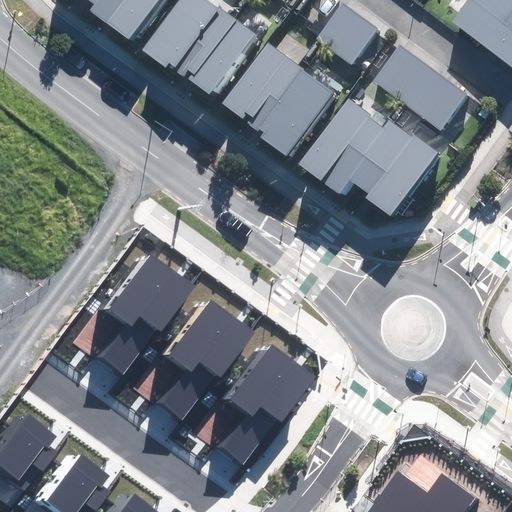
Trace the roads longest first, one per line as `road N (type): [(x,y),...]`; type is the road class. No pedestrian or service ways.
road 1 (residential): [(0,31),(302,273)]
road 2 (track): [(0,359),(152,153)]
road 3 (residential): [(236,511),(44,375)]
road 4 (residential): [(371,0),(511,95)]
road 5 (residential): [(283,511),(382,386)]
